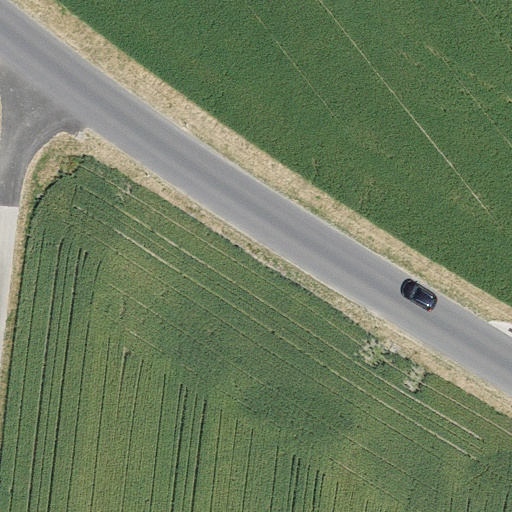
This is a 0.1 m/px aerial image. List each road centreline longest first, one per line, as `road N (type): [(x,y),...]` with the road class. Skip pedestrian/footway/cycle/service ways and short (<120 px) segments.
road 1 (tertiary): [(511,360),(76,94),(0,30)]
road 2 (track): [(76,94),(11,197),(0,301)]
